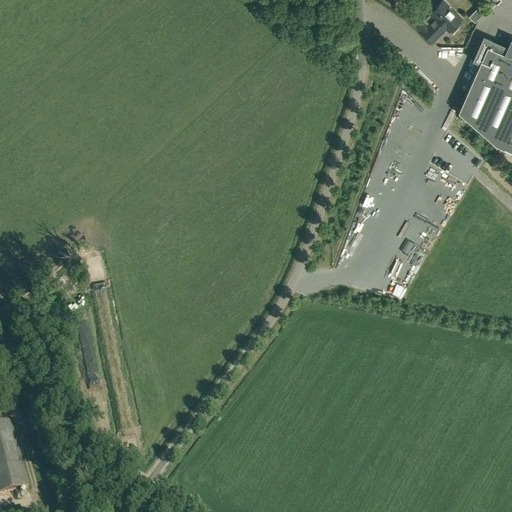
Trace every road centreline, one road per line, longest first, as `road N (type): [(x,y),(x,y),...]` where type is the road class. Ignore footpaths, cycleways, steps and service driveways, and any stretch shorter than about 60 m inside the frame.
road 1 (unclassified): [(123,511),(248,351),(303,260),(358,93),(358,0)]
road 2 (unknown): [(448,85),(445,112),(375,250),(289,289)]
